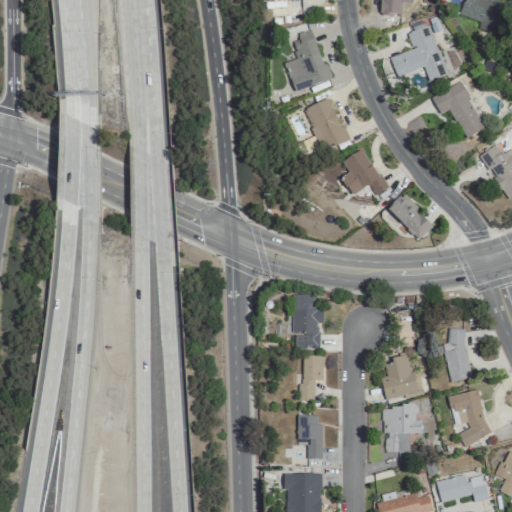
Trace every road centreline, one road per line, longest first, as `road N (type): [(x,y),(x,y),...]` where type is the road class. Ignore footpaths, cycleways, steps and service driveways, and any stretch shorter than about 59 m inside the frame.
road 1 (motorway): [(68,205),(26,511)]
road 2 (residential): [(485,258),(467,222),(382,118),(344,0)]
road 3 (motorway): [(89,214),(63,511)]
road 4 (secondary): [(239,511),(230,237)]
road 5 (motorway): [(142,511),(137,238)]
road 6 (motorway): [(177,511),(161,248)]
road 7 (secondary): [(230,237),(333,268),(411,271),(485,258)]
road 8 (motorway): [(230,237),(205,0)]
road 9 (residential): [(362,326),(350,361),(350,511)]
road 10 (secondary): [(51,153),(179,213)]
road 11 (motorway): [(9,0),(6,135)]
